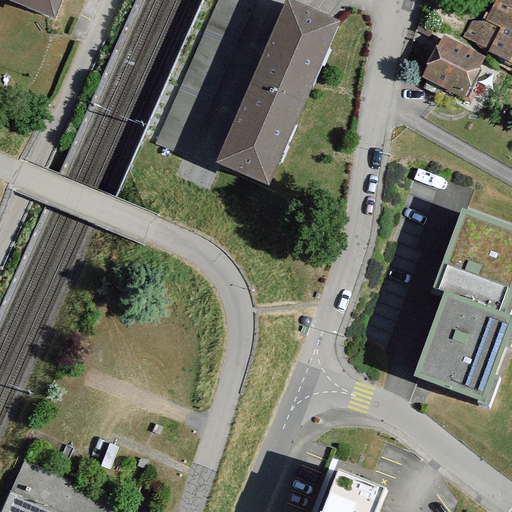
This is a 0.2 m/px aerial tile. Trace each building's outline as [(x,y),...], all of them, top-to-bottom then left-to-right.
[(0,0),(0,1),(63,28),(75,0),(0,0)] [(511,1),(509,0),(505,0),(480,47),(511,64),(511,1)] [(344,27),(294,6),(227,168),(277,189),(344,27)] [(449,44),(425,89),(473,115),(497,70),(449,44)] [(511,312),(511,231),(465,215),(434,296),(508,323),(511,312)] [(445,300),(418,384),(486,408),(511,336),(511,324),(508,323),(445,300)] [(375,488),(340,475),(325,511),(395,511),(401,498),(375,488)] [(48,511),(11,495),(3,511),(48,511)]
